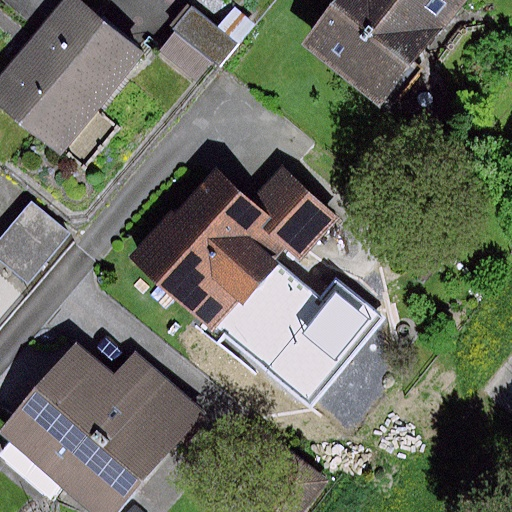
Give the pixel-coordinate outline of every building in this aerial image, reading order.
[(346,0),(304,54),(384,117),(476,0),(346,0)] [(141,63),(67,1),(0,81),(0,114),(59,163),(141,63)] [(236,42),(190,4),(170,27),(217,65),(236,42)] [(214,167),(133,259),(213,328),(273,258),(284,246),(300,260),(335,220),(276,168),(249,198),(214,167)] [(10,225),(0,236),(0,261),(27,284),(69,236),(30,202),(10,225)] [(273,258),(213,328),(307,408),(383,320),(339,283),(324,301),(273,258)] [(111,380),(73,347),(0,430),(0,432),(91,511),(116,511),(203,413),(135,353),(111,380)] [(304,511),(330,480),(256,421),(232,451),(277,487),(257,511),(304,511)]
